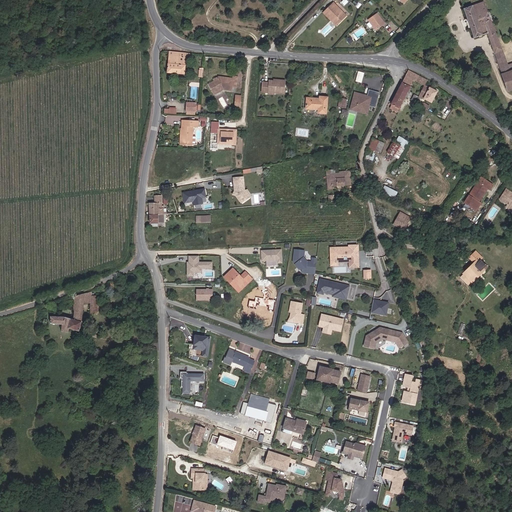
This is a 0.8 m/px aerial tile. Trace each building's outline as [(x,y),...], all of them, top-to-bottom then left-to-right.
[(326,7),(329,9),(335,3),(332,1),(326,7)] [(487,34),(494,54),(502,51),(491,20),(489,12),(485,2),(464,9),(474,38),(487,34)] [(329,9),(326,14),(335,23),(344,14),(335,5),(335,4),(335,3),(329,9)] [(383,24),(376,14),(368,19),(375,30),(383,24)] [(504,57),(502,51),(494,54),(497,61),(505,58),(504,57)] [(185,58),(186,54),(169,52),(168,72),(184,73),(185,58)] [(497,61),(500,69),(507,66),(508,70),(511,68),(511,54),(504,57),(505,58),(497,61)] [(424,85),(427,80),(407,71),(392,105),(400,108),(412,83),(415,84),(416,81),(424,85)] [(507,90),(511,88),(511,71),(502,75),(507,90)] [(208,85),(211,91),(216,91),(221,88),(226,89),(230,89),(231,87),(235,87),(236,79),(232,78),(219,77),(218,79),(208,85)] [(429,87),(431,83),(427,80),(424,85),(419,95),(431,102),(436,91),(429,87)] [(276,94),(277,82),(271,82),(270,85),(264,84),(263,94),(266,94),(266,93),(276,94)] [(286,83),(277,82),(276,94),(278,94),(279,96),(285,96),(286,83)] [(373,97),(356,92),(352,106),(369,110),(373,97)] [(320,95),(320,97),(307,96),(306,107),(319,108),(319,112),(327,113),(328,96),(320,95)] [(195,111),(196,103),(187,102),(187,110),(195,111)] [(351,109),(368,114),(369,110),(352,106),(351,109)] [(190,143),(192,127),(196,127),(196,120),(181,119),(179,143),(190,143)] [(218,130),(219,123),(211,122),(210,133),(217,134),(217,144),(223,144),(228,144),(228,143),(234,143),(235,131),(229,131),(229,132),(225,132),(225,131),(218,130)] [(209,149),(216,149),(217,144),(217,134),(210,133),(209,149)] [(369,148),(376,150),(380,141),(373,138),(369,148)] [(394,157),(400,147),(394,142),(387,153),(394,157)] [(349,185),(349,172),(339,173),(328,174),(328,180),(331,180),(331,186),(337,186),(345,186),(349,185)] [(242,177),(232,177),(234,191),(235,191),(235,195),(240,202),(248,196),(244,191),(243,190),(242,177)] [(473,208),(487,187),(489,188),(492,184),(481,177),(469,194),(464,202),(473,208)] [(386,192),(396,197),(399,192),(389,187),(386,192)] [(193,205),(204,203),(203,197),(207,197),(206,188),(183,191),(185,203),(193,202),(193,205)] [(511,192),(507,189),(500,199),(508,204),(507,207),(511,210),(511,209),(511,192)] [(150,203),(150,215),(159,215),(164,214),(164,208),(162,208),(162,196),(155,196),(155,203),(150,203)] [(402,229),(409,217),(400,211),(392,223),(402,229)] [(159,223),(159,215),(150,215),(150,223),(159,223)] [(351,247),(332,248),(333,262),(338,261),(338,258),(352,258),(353,264),(360,263),(360,257),(358,257),(357,251),(360,251),(360,245),(351,245),(351,247)] [(282,263),(281,250),(274,251),(274,252),(272,252),(271,251),(261,251),(262,262),(277,261),(278,264),(282,263)] [(470,286),(491,267),(482,258),(483,257),(476,250),(475,252),(469,258),(475,264),(461,278),(470,286)] [(315,276),(317,261),(313,260),(312,264),(307,263),(304,260),(305,253),(295,252),(293,264),(299,270),(302,270),(304,271),(305,273),(308,273),(308,275),(315,276)] [(204,268),(214,268),(214,261),(200,261),(200,255),(189,255),(188,276),(195,276),(195,272),(204,272),(204,268)] [(353,264),(352,258),(338,258),(338,261),(333,262),(333,265),(339,265),(339,262),(351,262),(351,267),(360,267),(360,263),(353,264)] [(224,275),(235,288),(244,280),(245,281),(247,283),(251,279),(246,273),(241,278),(240,276),(232,267),(224,275)] [(238,291),(247,283),(245,281),(244,280),(235,288),(238,291)] [(349,288),(320,281),(317,294),(323,295),(323,292),(333,294),(332,298),(338,300),(339,294),(347,296),(349,288)] [(210,300),(210,290),(194,289),(194,300),(210,300)] [(92,293),(84,294),(83,302),(90,302),(90,296),(91,296),(92,293)] [(82,308),(83,302),(84,294),(75,296),(74,308),(75,308),(82,308)] [(90,296),(90,302),(90,314),(97,315),(98,311),(98,305),(96,305),(96,296),(91,296),(90,296)] [(298,316),(300,306),(289,303),(287,312),(289,312),(287,319),(290,322),(296,324),(295,325),(299,326),(301,317),(298,316)] [(385,320),(388,308),(374,304),(370,316),(385,320)] [(82,312),(75,312),(74,320),(66,318),(51,317),(51,324),(61,324),(61,331),(68,331),(68,327),(70,328),(78,331),(81,321),(82,312)] [(339,334),(342,322),(325,317),(324,320),(320,319),(318,328),(339,334)] [(388,333),(380,331),(379,334),(376,333),(366,339),(363,348),(373,351),(374,345),(381,342),(385,343),(388,333)] [(391,344),(393,336),(394,335),(388,333),(385,343),(391,344)] [(401,337),(394,335),(393,336),(391,344),(395,345),(398,351),(407,346),(401,337)] [(207,358),(209,339),(195,337),(194,346),(199,347),(198,351),(203,352),(202,357),(207,358)] [(247,358),(226,349),(222,357),(221,357),(220,360),(227,363),(228,360),(242,367),(241,370),(246,373),(252,362),(246,359),(247,358)] [(339,368),(318,366),(317,380),(330,381),(330,380),(338,381),(339,368)] [(307,378),(315,379),(316,372),(309,371),(307,378)] [(204,381),(204,373),(187,374),(187,372),(180,372),(180,379),(181,379),(181,388),(183,388),(182,393),(190,393),(190,381),(204,381)] [(419,390),(421,380),(415,378),(414,382),(411,381),(412,375),(405,374),(402,386),(409,388),(408,392),(403,391),(402,397),(407,398),(406,403),(414,404),(417,390),(419,390)] [(364,393),(368,377),(359,375),(356,390),(364,393)] [(251,395),(247,407),(265,414),(269,402),(251,395)] [(357,407),(359,398),(350,396),(348,405),(348,408),(350,408),(351,406),(357,407)] [(306,424),(297,422),(296,424),(295,424),(295,425),(293,425),(292,423),(288,422),(285,424),(283,431),(292,433),(302,436),(301,441),(303,442),(304,436),(303,436),(306,424)] [(410,436),(412,427),(394,423),(393,428),(394,428),(393,432),(395,433),(394,434),(393,434),(391,441),(400,443),(402,434),(410,436)] [(205,428),(196,425),(190,442),(199,445),(205,428)] [(232,454),(236,443),(220,437),(219,438),(213,436),(210,444),(222,448),(221,451),(232,454)] [(345,444),(342,454),(348,455),(354,457),(363,459),(366,448),(362,447),(362,448),(357,447),(356,445),(355,445),(353,446),(345,444)] [(287,466),(290,459),(270,453),(266,465),(285,471),(286,466),(287,466)] [(304,457),(302,462),(316,466),(317,461),(304,457)] [(203,472),(192,470),(191,474),(196,475),(195,483),(194,483),(193,491),(202,492),(203,484),(204,476),(203,476),(203,472)] [(401,480),(405,478),(401,471),(397,474),(397,473),(385,470),(382,479),(391,481),(393,482),(394,483),(393,484),(391,490),(400,492),(402,482),(401,480)] [(337,477),(330,476),(325,499),(328,500),(332,494),(338,495),(339,502),(342,503),(344,497),(341,483),(336,482),(337,477)] [(275,488),(269,487),(266,499),(259,497),(257,504),(264,506),(265,503),(273,505),(275,498),(277,499),(277,500),(282,502),(285,490),(277,487),(277,490),(274,489),(275,488)] [(215,511),(217,507),(195,501),(194,507),(198,508),(196,511),(208,511),(209,511),(211,511),(215,511)]
